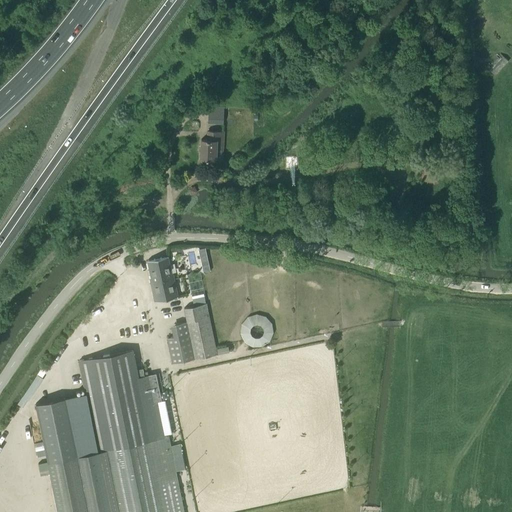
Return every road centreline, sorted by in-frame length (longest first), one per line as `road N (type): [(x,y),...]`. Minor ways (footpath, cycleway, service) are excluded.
road 1 (unclassified): [(0,384),(82,277),(157,240),(314,248),(434,280),(511,289)]
road 2 (motorway): [(0,240),(172,0)]
road 3 (motorway): [(0,105),(91,0)]
